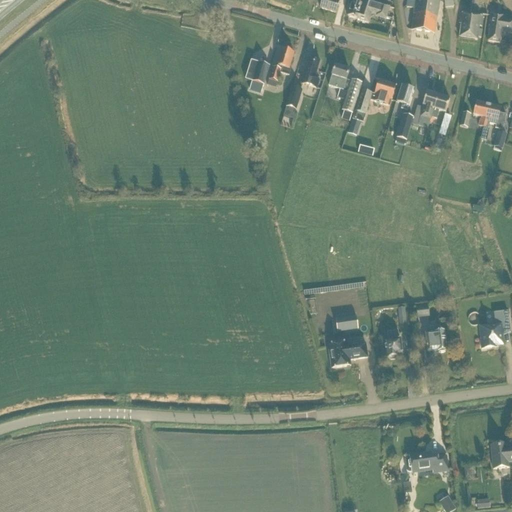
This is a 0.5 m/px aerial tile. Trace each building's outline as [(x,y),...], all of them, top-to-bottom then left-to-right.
[(335,15),(338,3),(336,3),(336,0),(322,0),(320,10),(335,15)] [(361,4),(363,0),(361,0),(350,0),(348,6),(350,7),(347,18),(357,21),(361,4)] [(361,4),(357,21),(368,25),(371,15),(375,16),(375,18),(385,22),(389,9),(376,4),(377,0),(368,0),(368,2),(363,0),(361,4)] [(434,35),(439,2),(426,0),(407,0),(406,9),(415,10),(411,32),(434,35)] [(444,0),(445,10),(453,9),(452,0),(444,0)] [(481,28),(482,18),(461,14),(459,25),(461,25),(459,39),(477,42),(478,39),(481,39),(482,31),(478,31),(479,28),(481,28)] [(511,35),(511,20),(505,20),(505,18),(490,15),(488,31),(489,31),(487,43),(499,45),(501,33),(511,35)] [(289,70),(294,55),(281,51),(276,67),(275,70),(272,69),(267,87),(276,90),(280,74),(289,77),(291,70),(289,70)] [(317,91),(320,80),(315,78),(319,62),(310,59),(301,86),(317,91)] [(264,87),(270,68),(257,64),(251,83),(264,87)] [(349,72),(335,67),(328,88),(339,91),(337,99),(345,102),(342,112),(344,113),(341,120),(349,123),(361,85),(351,81),(351,83),(346,82),(349,72)] [(389,108),(395,88),(378,82),(374,96),(361,92),(352,121),(360,124),(363,124),(370,102),(389,108)] [(296,112),(302,91),(292,88),(285,109),(296,112)] [(408,108),(413,92),(402,88),(397,104),(402,106),(401,110),(407,112),(408,108)] [(432,115),(437,98),(426,94),(422,107),(423,107),(423,109),(417,108),(412,126),(417,128),(420,119),(430,122),(432,116),(432,115)] [(432,115),(432,116),(437,117),(438,112),(445,114),(449,101),(437,98),(432,115)] [(482,129),(487,107),(476,104),(473,117),(481,119),(481,121),(480,121),(478,128),(482,129)] [(487,107),(482,129),(483,129),(482,135),(486,136),(489,125),(495,127),(495,130),(502,132),(506,116),(499,115),(500,110),(487,107)] [(468,130),(471,116),(463,114),(459,128),(468,130)] [(406,143),(413,120),(403,117),(396,140),(395,145),(405,148),(406,143)] [(357,137),(360,124),(352,121),(348,135),(357,137)] [(506,136),(498,133),(493,148),(502,151),(506,136)] [(417,318),(429,317),(427,307),(415,308),(417,318)] [(481,350),(491,349),(491,348),(502,346),(501,333),(510,331),(507,313),(494,314),(495,327),(485,328),(485,331),(481,332),(482,341),(480,341),(481,350)] [(356,318),(344,320),(336,321),(337,333),(358,330),(357,326),(356,318)] [(441,334),(440,328),(429,329),(430,335),(425,336),(427,355),(436,353),(436,354),(437,353),(440,354),(443,354),(446,352),(444,334),(441,334)] [(398,342),(398,339),(397,332),(387,334),(388,341),(390,341),(390,343),(384,344),(387,360),(388,360),(389,362),(396,361),(396,359),(397,359),(397,358),(402,357),(400,341),(398,342)] [(348,348),(347,344),(328,347),(331,370),(350,367),(350,362),(367,359),(365,345),(348,348)] [(511,450),(506,451),(506,446),(490,448),(493,471),(508,469),(508,464),(511,463),(511,450)] [(420,457),(420,455),(410,457),(411,462),(409,463),(408,464),(409,469),(410,470),(412,470),(412,471),(418,470),(419,473),(420,474),(425,473),(426,472),(432,471),(433,474),(448,472),(446,458),(432,460),(431,455),(420,457)] [(405,493),(412,493),(411,484),(404,484),(405,493)] [(443,511),(454,511),(456,511),(448,498),(438,504),(443,511)] [(477,510),(490,509),(489,501),(477,502),(477,510)]
